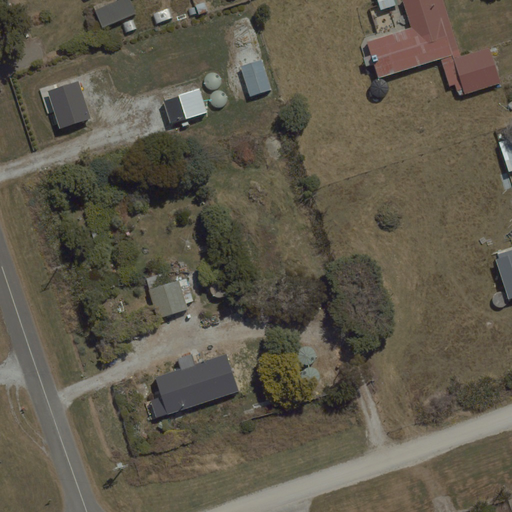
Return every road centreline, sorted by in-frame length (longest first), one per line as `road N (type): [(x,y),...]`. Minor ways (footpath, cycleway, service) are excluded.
road 1 (residential): [(241,511),(511,416)]
road 2 (residential): [(0,258),(87,511)]
